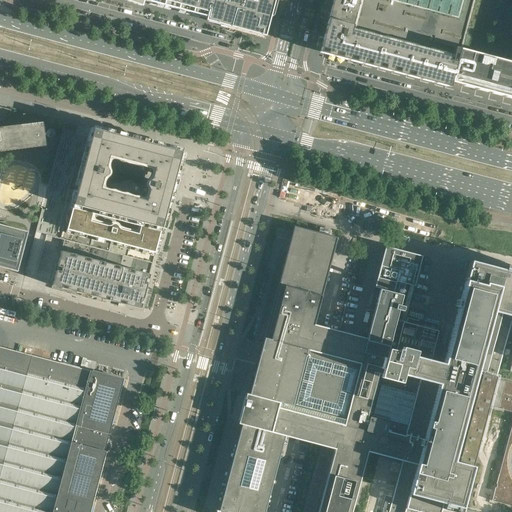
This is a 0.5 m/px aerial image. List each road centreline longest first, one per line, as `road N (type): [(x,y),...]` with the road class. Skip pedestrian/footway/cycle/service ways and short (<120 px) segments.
road 1 (tertiary): [(247,126),(148,511)]
road 2 (tertiary): [(177,511),(275,135)]
road 3 (secondary): [(275,135),(511,196)]
road 4 (secondary): [(511,160),(285,98)]
road 5 (secondary): [(226,80),(0,18)]
road 6 (residential): [(511,119),(319,68),(297,46)]
road 7 (residential): [(198,37),(57,0)]
road 8 (secondary): [(0,56),(133,95)]
road 9 (residential): [(0,82),(93,106),(133,95)]
